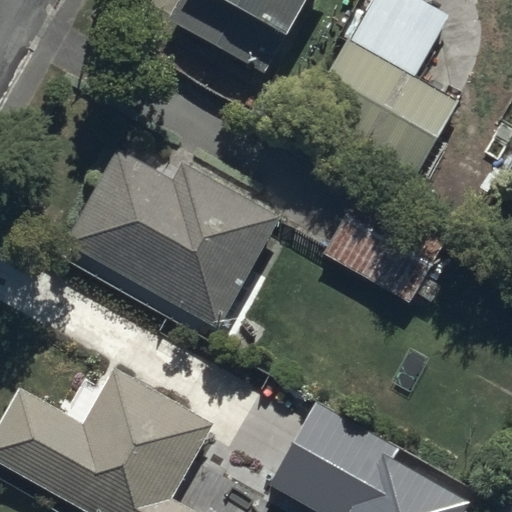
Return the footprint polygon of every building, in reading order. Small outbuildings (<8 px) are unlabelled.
[(177,0),(172,10),(267,61),(299,0),(177,0)] [(461,91),(347,26),(302,104),(416,169),(461,91)] [(121,135),(67,231),(221,317),(284,205),(180,146),(171,163),(121,135)] [(437,260),(349,205),(325,244),(413,298),(437,260)] [(216,414),(111,355),(81,408),(18,372),(0,402),(0,445),(116,511),(221,511),(175,486),(216,414)] [(369,426),(288,383),(249,455),(330,499),(369,426)] [(511,511),(511,467),(485,511),(511,511)]
